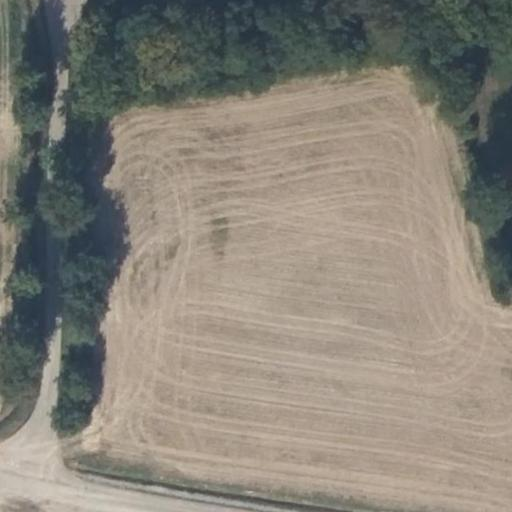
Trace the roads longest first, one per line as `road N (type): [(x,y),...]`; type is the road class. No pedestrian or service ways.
road 1 (track): [(14,481),(49,398),(69,30),(63,0)]
road 2 (unclassified): [(14,481),(184,511)]
